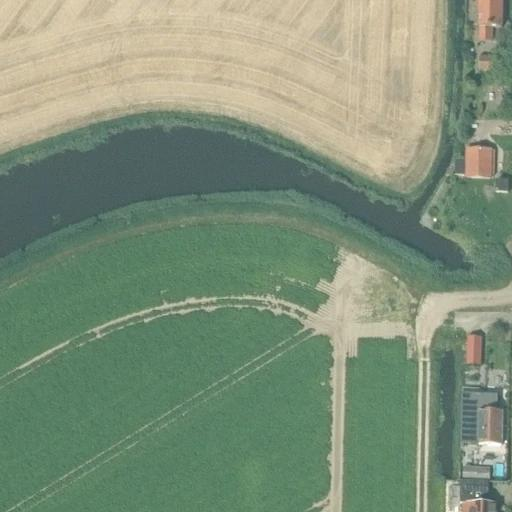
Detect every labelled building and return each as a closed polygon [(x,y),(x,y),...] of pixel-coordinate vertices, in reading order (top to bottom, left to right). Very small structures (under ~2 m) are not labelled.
[(503,1),(502,1),(502,0),(475,0),(479,0),(478,29),(479,29),(479,42),(492,42),(491,29),(502,29),(503,1)] [(500,59),(480,58),(480,71),(500,72),(500,59)] [(466,179),(490,180),(491,152),(467,151),(466,179)] [(509,186),(498,186),(498,197),(509,197),(509,186)] [(451,189),(447,222),(451,223),(484,227),(486,207),(474,201),(474,192),(456,190),(451,189)] [(469,342),(468,367),(481,367),(481,342),(469,342)] [(502,412),(495,413),(479,413),(479,430),(472,430),(472,439),(479,439),(479,446),(481,447),(481,452),(492,453),(492,447),(501,447),(502,412)] [(462,482),(489,482),(489,468),(462,468),(462,482)] [(496,511),(496,506),(488,506),(488,490),(458,489),(458,504),(463,505),(462,511),(496,511)]
